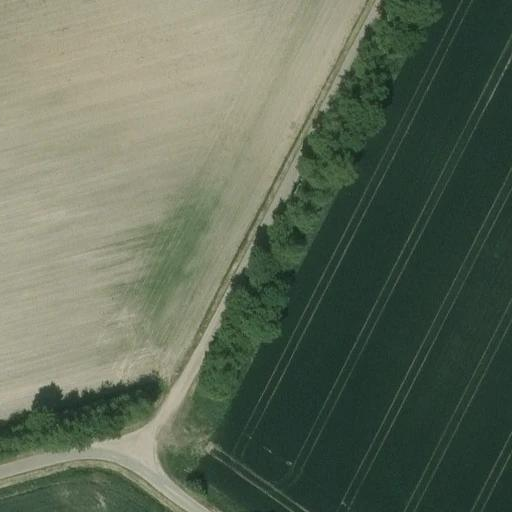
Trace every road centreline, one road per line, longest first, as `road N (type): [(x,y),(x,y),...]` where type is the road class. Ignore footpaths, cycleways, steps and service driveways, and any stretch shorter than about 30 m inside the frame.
road 1 (unclassified): [(378,0),(142,452)]
road 2 (unclassified): [(0,470),(104,442),(142,452)]
